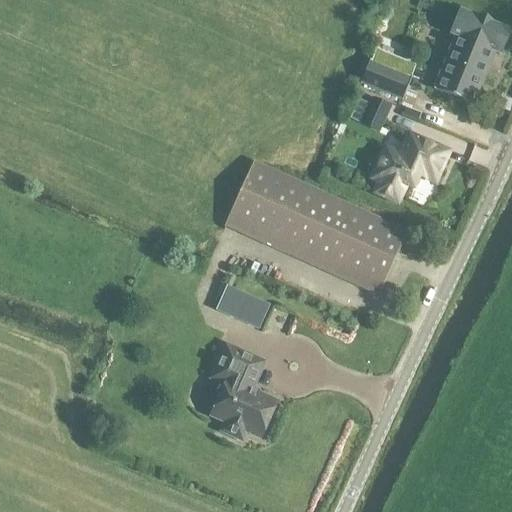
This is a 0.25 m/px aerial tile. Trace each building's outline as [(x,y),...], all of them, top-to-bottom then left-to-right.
[(500,56),(510,32),(461,12),(451,36),(457,39),(429,105),(467,120),(494,53),(500,56)] [(362,84),(405,101),(414,78),(371,61),(362,84)] [(510,113),(511,107),(511,101),(499,96),(495,107),(510,113)] [(379,136),(392,109),(373,101),(360,127),(379,136)] [(438,190),(453,154),(408,134),(399,154),(385,148),(369,184),(376,187),(371,198),(400,211),(408,193),(417,197),(423,184),(438,190)] [(380,293),(389,273),(407,234),(254,164),(227,223),(380,293)] [(226,385),(212,417),(227,423),(223,432),(242,441),(246,432),(261,439),(277,404),(250,392),(263,364),(227,348),(213,379),(226,385)]
